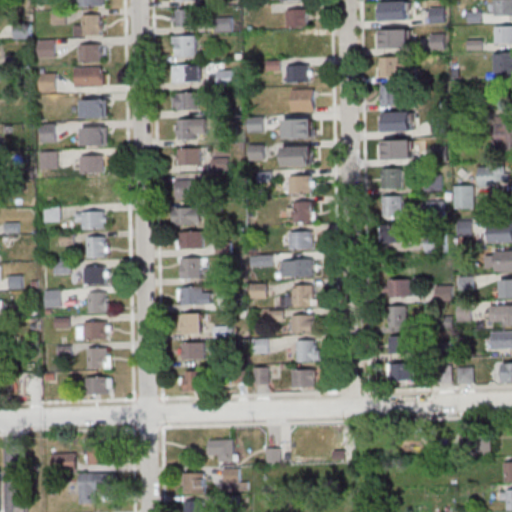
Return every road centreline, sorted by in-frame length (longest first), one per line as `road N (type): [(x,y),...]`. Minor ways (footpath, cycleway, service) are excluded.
road 1 (residential): [(511,399),(0,420)]
road 2 (residential): [(149,413),(139,0)]
road 3 (residential): [(355,405),(347,0)]
